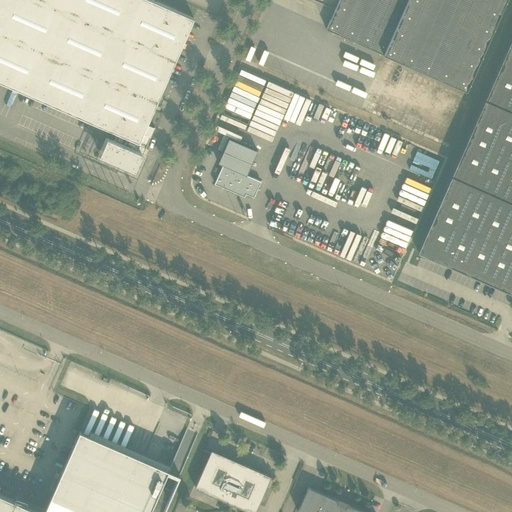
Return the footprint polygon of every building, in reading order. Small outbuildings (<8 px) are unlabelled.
[(194,18),(151,0),(0,0),(0,81),(117,133),(115,137),(116,137),(115,140),(113,140),(112,142),(108,140),(101,156),(135,171),(143,155),(138,153),(139,151),(138,150),(140,146),(146,148),(151,136),(150,136),(150,137),(143,134),(194,18)] [(506,0),(338,0),(326,29),(467,91),(506,0)] [(511,36),(418,250),(418,252),(511,293),(511,36)] [(247,175),(252,164),(257,152),(229,139),(218,163),(223,165),(214,184),(238,194),(240,191),(254,197),(261,181),(247,175)] [(80,430),(43,511),(163,511),(180,475),(169,470),(171,465),(91,430),(89,435),(81,431),(80,430)] [(211,453),(210,453),(195,488),(250,511),(255,511),(271,476),(245,465),(244,468),(211,453)] [(308,487),(297,511),(299,511),(364,511),(347,504),(346,508),(337,504),(339,501),(308,487)] [(0,511),(41,511),(0,493),(0,511)]
